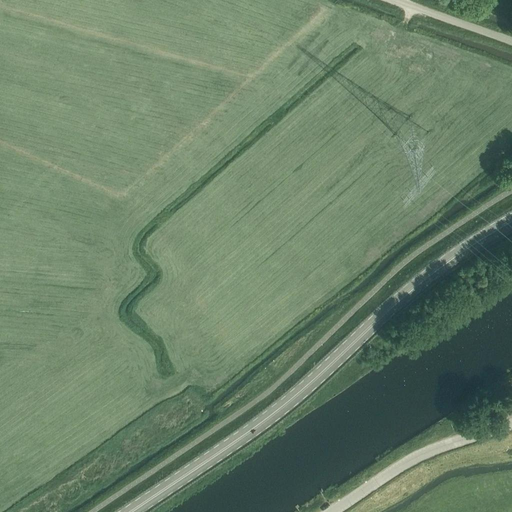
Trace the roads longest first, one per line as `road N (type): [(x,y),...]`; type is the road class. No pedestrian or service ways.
road 1 (secondary): [(131,511),(239,439),(415,285),(511,219)]
road 2 (unclassified): [(333,511),(418,456),(511,424)]
road 3 (unclassified): [(511,42),(391,0)]
